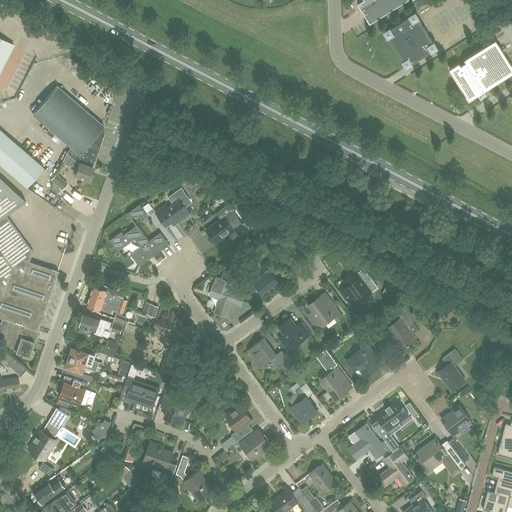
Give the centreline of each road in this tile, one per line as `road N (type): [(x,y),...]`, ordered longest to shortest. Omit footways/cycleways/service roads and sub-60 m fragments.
road 1 (primary): [(511,237),(58,0)]
road 2 (unclassified): [(81,266),(138,86),(9,14)]
road 3 (residential): [(511,155),(342,63),(334,0)]
road 4 (unclassified): [(0,422),(40,385),(81,266)]
road 5 (residential): [(232,497),(189,438),(120,413)]
road 6 (residential): [(296,453),(219,345)]
road 7 (residential): [(320,435),(409,373),(422,390)]
